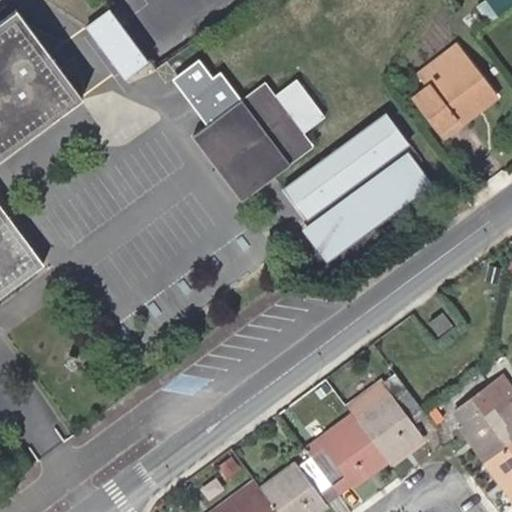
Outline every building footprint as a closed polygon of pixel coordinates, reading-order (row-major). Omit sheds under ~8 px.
[(129,76),(155,58),(117,4),(91,22),(129,76)] [(0,204),(0,158),(79,100),(82,99),(16,9),(0,20),(0,294),(42,263),(0,204)] [(421,78),(428,85),(436,79),(463,56),(457,49),(421,78)] [(436,79),(464,117),(493,93),(463,56),(436,79)] [(266,82),(246,97),(270,127),(280,119),(276,115),(285,109),(297,126),(289,132),(285,126),(275,134),(294,160),(313,146),(304,134),(329,116),(301,77),(275,96),(266,82)] [(464,117),(436,79),(428,85),(413,97),(440,129),(454,119),(457,123),(464,117)] [(246,97),(195,135),(242,198),(294,160),(275,134),(285,126),(289,132),(297,126),(285,109),(276,115),(280,119),(270,127),(246,97)] [(444,133),(457,123),(454,119),(440,129),(444,133)] [(343,137),(276,186),(299,218),(367,168),(343,137)] [(432,183),(412,155),(309,231),(329,259),(432,183)] [(443,311),(428,321),(438,334),(452,324),(443,311)] [(379,450),(385,459),(420,433),(413,424),(426,414),(423,411),(394,372),(347,407),(351,412),(357,421),(379,450)] [(511,407),(501,393),(508,388),(499,377),(461,404),(469,416),(458,424),(484,460),(511,439),(511,407)] [(511,394),(508,388),(501,393),(511,407),(511,394)] [(304,447),(310,456),(357,421),(351,412),(304,447)] [(379,450),(357,421),(310,456),(332,485),(344,476),(351,485),(385,459),(379,450)] [(420,433),(385,459),(390,465),(424,439),(420,433)] [(511,439),(484,460),(511,497),(511,439)] [(332,485),(310,456),(299,464),(297,462),(262,488),(279,511),(314,511),(326,503),(319,493),(332,485)] [(230,458),(223,463),(230,474),(237,468),(230,458)] [(332,485),(339,494),(351,485),(344,476),(332,485)] [(229,511),(262,488),(255,479),(210,511),(229,511)] [(319,493),(326,503),(339,494),(332,485),(319,493)] [(279,511),(262,488),(229,511),(279,511)]
